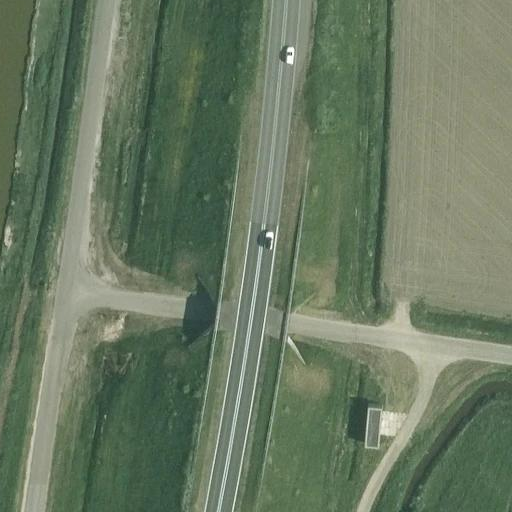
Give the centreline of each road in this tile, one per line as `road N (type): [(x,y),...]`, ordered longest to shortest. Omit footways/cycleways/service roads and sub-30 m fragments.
road 1 (trunk): [(214,511),(251,305),(284,0)]
road 2 (unclassified): [(468,344),(66,294)]
road 3 (unclassified): [(66,294),(104,0)]
road 4 (unclassified): [(34,511),(66,294)]
road 5 (unclassified): [(365,511),(420,403),(440,388),(468,344)]
